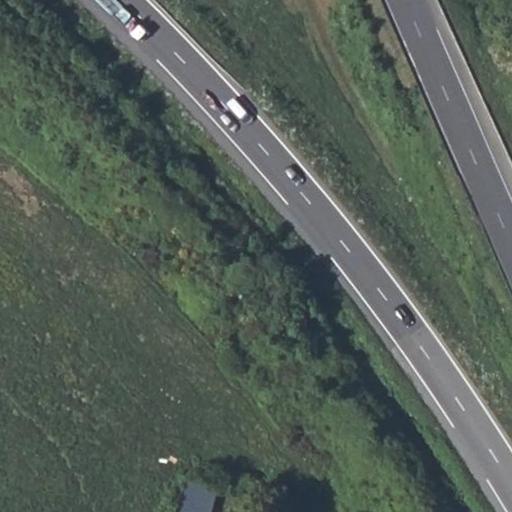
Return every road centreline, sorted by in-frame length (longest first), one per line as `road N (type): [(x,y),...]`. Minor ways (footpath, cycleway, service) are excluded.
road 1 (trunk): [(126,0),(308,197),(387,298),(511,485)]
road 2 (trunk): [(511,241),(406,0)]
